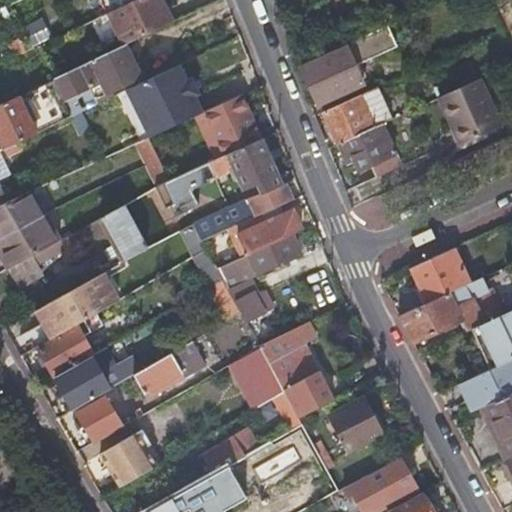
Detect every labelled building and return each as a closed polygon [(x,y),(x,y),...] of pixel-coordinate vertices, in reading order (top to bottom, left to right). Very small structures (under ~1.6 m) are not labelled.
[(9,16),(13,23),(22,19),(13,0),(3,5),(9,16)] [(27,50),(36,46),(101,14),(107,11),(119,5),(129,0),(80,0),(17,31),(21,38),(27,50)] [(107,11),(123,44),(125,43),(171,21),(161,0),(129,0),(119,5),(107,11)] [(387,22),(344,42),(345,44),(388,25),(387,22)] [(345,44),(354,66),(398,46),(388,25),(345,44)] [(15,56),(27,50),(21,38),(9,44),(15,56)] [(123,44),(55,77),(66,99),(65,99),(64,100),(71,115),(73,114),(80,110),(91,105),(109,96),(107,92),(121,85),(119,80),(138,71),(125,43),(123,44)] [(354,66),(345,44),(300,65),(318,103),(362,82),(354,66)] [(505,72),(511,68),(511,62),(502,67),(505,72)] [(0,103),(0,143),(2,148),(9,145),(22,139),(71,115),(64,100),(65,99),(66,99),(55,77),(52,78),(0,103)] [(479,77),(438,95),(460,144),(501,125),(479,77)] [(144,79),(124,89),(144,133),(165,123),(144,79)] [(376,85),(358,93),(366,110),(384,102),(376,85)] [(240,93),(205,110),(218,139),(254,124),(240,93)] [(358,93),(321,110),(335,141),(337,140),(379,122),(390,117),(384,102),(366,110),(358,93)] [(379,122),(337,140),(344,156),(350,153),(357,168),(368,163),(374,175),(398,164),(393,154),(395,153),(390,140),(388,141),(379,122)] [(98,148),(102,157),(129,144),(125,136),(98,148)] [(135,142),(156,185),(169,178),(151,142),(147,136),(135,142)] [(237,172),(244,188),(252,185),(256,183),(260,192),(279,183),(259,138),(228,152),(237,172)] [(9,145),(14,155),(26,149),(22,139),(9,145)] [(0,148),(0,173),(1,174),(0,171),(0,163),(15,156),(14,155),(9,145),(2,148),(0,148)] [(222,154),(229,169),(231,175),(237,172),(228,152),(222,154)] [(350,153),(344,156),(351,171),(357,168),(350,153)] [(156,185),(155,186),(166,205),(171,203),(177,214),(197,203),(189,189),(208,181),(206,178),(214,175),(214,176),(229,169),(222,154),(169,178),(156,185)] [(209,215),(216,233),(232,226),(258,214),(293,198),(285,180),(279,183),(260,192),(256,193),(209,215)] [(0,235),(0,236),(45,213),(32,189),(0,203),(0,235)] [(12,265),(7,268),(18,288),(39,277),(33,266),(87,236),(89,241),(109,230),(116,242),(125,259),(127,258),(149,246),(125,203),(59,239),(12,265)] [(232,226),(245,253),(247,252),(293,231),(300,228),(292,208),(262,224),(258,214),(232,226)] [(3,250),(12,265),(59,239),(45,213),(0,236),(7,248),(3,250)] [(216,266),(222,278),(240,311),(245,320),(255,316),(263,311),(252,291),(254,290),(247,277),(302,252),(293,231),(247,252),(245,253),(216,266)] [(0,236),(0,256),(7,268),(12,265),(3,250),(7,248),(0,236)] [(125,259),(116,242),(103,249),(109,261),(117,256),(120,262),(125,259)] [(408,267),(424,302),(468,282),(461,268),(452,247),(408,267)] [(468,282),(480,277),(473,263),(461,268),(468,282)] [(465,330),(471,328),(482,323),(498,316),(501,314),(489,287),(485,289),(485,288),(484,286),(480,277),(468,282),(424,302),(397,314),(412,342),(461,319),(465,330)] [(50,317),(45,320),(54,335),(64,329),(104,306),(89,279),(43,305),(50,317)] [(43,305),(34,309),(42,322),(45,320),(50,317),(43,305)] [(511,357),(511,309),(501,314),(498,316),(482,323),(471,328),(489,368),(508,359),(511,357)] [(310,319),(258,344),(259,347),(283,390),(298,417),(332,399),(302,344),(320,335),(310,319)] [(54,335),(35,346),(53,376),(88,356),(90,355),(83,343),(66,352),(62,346),(70,341),(64,329),(54,335)] [(133,373),(131,375),(132,377),(128,379),(132,387),(136,384),(145,399),(205,364),(191,340),(171,352),(133,373)] [(259,347),(234,361),(245,383),(241,385),(253,407),(272,396),(283,390),(259,347)] [(88,356),(53,376),(72,409),(107,388),(88,356)] [(463,380),(458,382),(471,410),(476,407),(481,405),(511,390),(511,368),(508,359),(489,368),(463,380)] [(283,390),(272,396),(278,407),(290,428),(301,423),(298,417),(283,390)] [(511,390),(481,405),(505,459),(511,455),(511,390)] [(76,412),(92,440),(120,423),(105,396),(76,412)] [(252,408),(258,419),(278,407),(272,396),(253,407),(252,408)] [(329,415),(347,449),(381,431),(363,397),(329,415)] [(127,414),(131,420),(132,419),(142,414),(139,408),(133,411),(127,414)] [(313,446),(301,423),(290,428),(308,463),(302,466),(308,478),(314,474),(325,468),(313,446)] [(201,453),(212,473),(230,462),(261,445),(255,433),(251,435),(247,427),(234,434),(201,453)] [(99,452),(118,485),(155,464),(145,445),(150,442),(142,428),(99,452)] [(210,474),(219,489),(220,488),(238,478),(290,449),(281,433),(261,445),(230,462),(212,473),(210,474)] [(366,474),(343,487),(348,496),(352,494),(362,511),(373,511),(383,507),(416,489),(399,456),(366,474)] [(511,474),(504,459),(499,462),(511,487),(511,474)] [(294,502),(299,511),(319,500),(337,490),(325,468),(314,474),(308,478),(315,491),(294,502)] [(210,474),(202,478),(211,493),(219,489),(210,474)] [(430,511),(420,492),(385,511),(430,511)] [(194,511),(189,502),(171,511),(194,511)]
